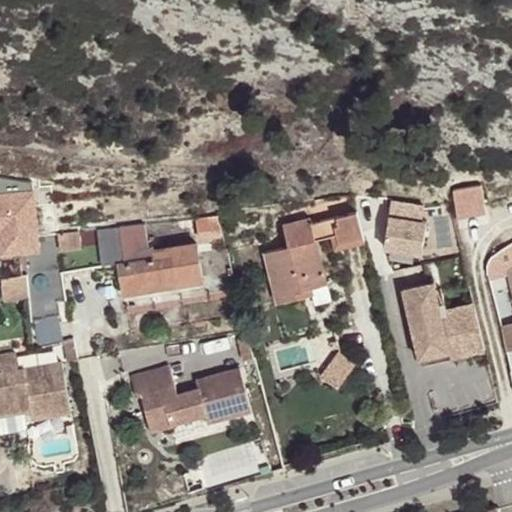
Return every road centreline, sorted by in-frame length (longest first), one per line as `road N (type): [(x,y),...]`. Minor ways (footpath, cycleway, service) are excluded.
road 1 (secondary): [(511,437),(243,511)]
road 2 (secondary): [(332,511),(511,449)]
road 3 (residential): [(114,511),(89,358)]
